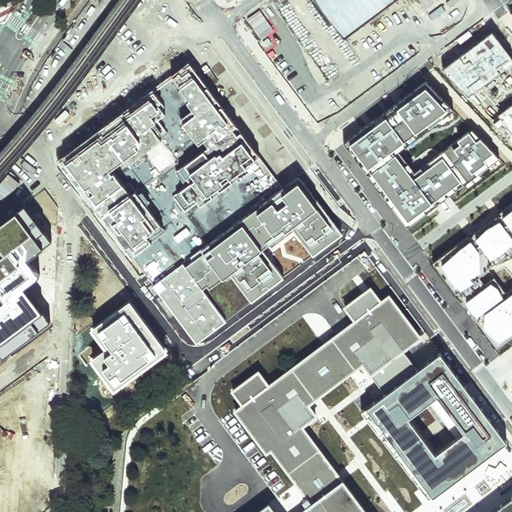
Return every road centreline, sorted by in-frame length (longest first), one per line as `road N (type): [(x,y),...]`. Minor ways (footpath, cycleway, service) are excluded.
road 1 (residential): [(69,198),(191,360),(372,224)]
road 2 (residential): [(69,198),(59,511)]
road 3 (residential): [(489,6),(308,137)]
road 4 (residential): [(486,378),(400,262)]
road 5 (residential): [(308,137),(223,23)]
road 6 (residential): [(400,262),(511,176)]
